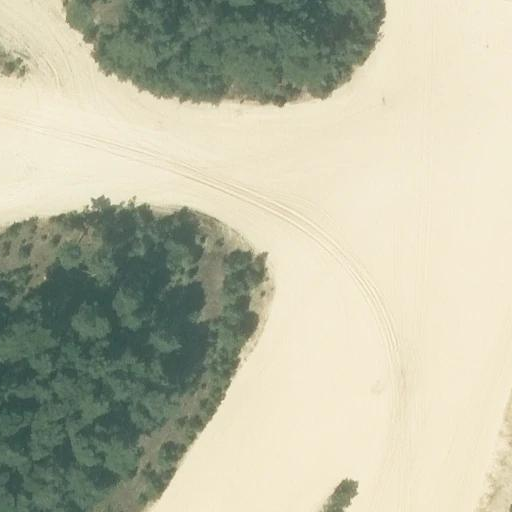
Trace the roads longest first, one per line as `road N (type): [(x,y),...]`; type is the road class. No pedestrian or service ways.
road 1 (track): [(511,50),(424,97),(279,146),(0,113)]
road 2 (track): [(410,511),(450,419),(511,202)]
